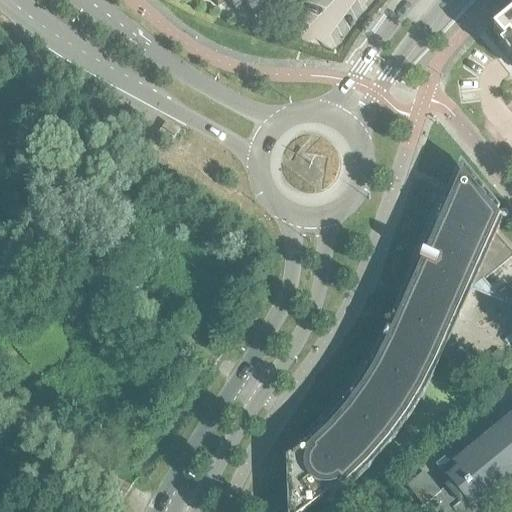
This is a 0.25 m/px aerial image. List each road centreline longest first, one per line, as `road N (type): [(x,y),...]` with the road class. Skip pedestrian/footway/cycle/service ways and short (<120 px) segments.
road 1 (secondary): [(292,214),(287,297),(158,511)]
road 2 (secondary): [(197,511),(313,312),(329,215)]
road 3 (tertiary): [(14,12),(115,79),(259,157)]
road 4 (tertiary): [(276,125),(194,80),(81,0)]
road 5 (secondary): [(352,130),(446,0)]
road 6 (secondary): [(414,0),(325,113)]
road 7 (residential): [(396,301),(481,336),(511,315)]
